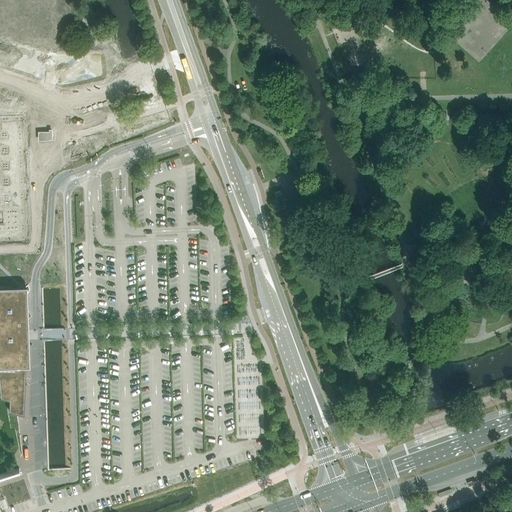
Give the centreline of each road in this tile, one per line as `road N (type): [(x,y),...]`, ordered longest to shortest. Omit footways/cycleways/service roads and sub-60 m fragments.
road 1 (tertiary): [(162,0),(335,487)]
road 2 (tertiary): [(354,480),(175,0)]
road 3 (primary): [(511,424),(354,480)]
road 4 (primary): [(362,504),(511,450)]
road 5 (track): [(0,81),(28,87),(151,66)]
